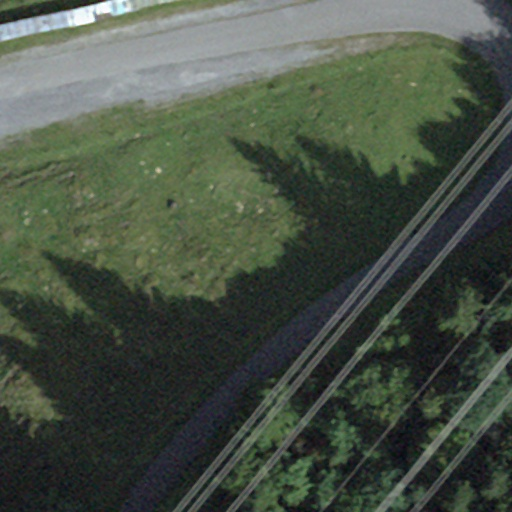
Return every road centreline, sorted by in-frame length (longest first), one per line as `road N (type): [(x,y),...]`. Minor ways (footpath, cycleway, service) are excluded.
road 1 (unclassified): [(0,86),(411,4),(469,11),(511,36)]
road 2 (unclassified): [(511,182),(485,214),(278,356),(181,451),(138,511)]
